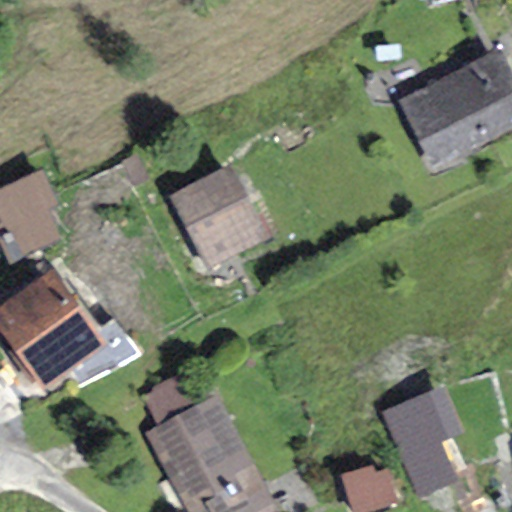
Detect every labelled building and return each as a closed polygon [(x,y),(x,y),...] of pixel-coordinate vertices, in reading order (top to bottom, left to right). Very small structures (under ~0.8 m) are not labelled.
[(511,72),(500,49),(397,101),(432,169),(511,127),(511,72)] [(232,165),(171,196),(209,270),(270,240),(232,165)] [(44,170),(0,189),(0,220),(1,223),(0,223),(0,246),(8,264),(62,239),(49,211),(60,206),(44,170)] [(53,268),(0,305),(0,330),(42,391),(107,346),(53,268)] [(431,393),(385,413),(423,503),(447,492),(436,466),(441,464),(434,447),(451,440),(431,393)] [(278,511),(218,395),(146,432),(187,511),(278,511)] [(374,465),(341,475),(351,511),(380,511),(400,506),(390,469),(376,473),(374,465)]
